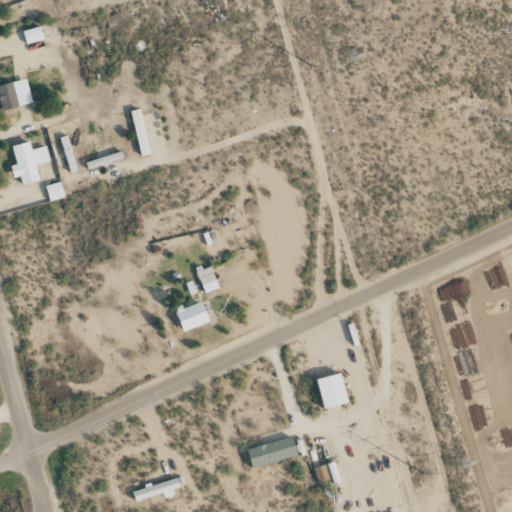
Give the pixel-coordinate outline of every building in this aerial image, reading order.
[(45,39),(41,26),(23,31),(27,44),(45,39)] [(30,102),(23,80),(13,83),(20,105),(30,102)] [(0,85),(0,102),(1,103),(3,111),(19,107),(12,82),(0,85)] [(140,157),(150,155),(141,109),(131,111),(140,157)] [(60,138),(71,173),(78,171),(68,136),(60,138)] [(12,146),(16,164),(11,165),(14,178),(20,177),(22,185),(40,181),(37,166),(50,163),(46,146),(32,149),(30,142),(12,146)] [(50,202),(66,197),(61,182),(46,187),(50,202)] [(194,268),(204,294),(219,288),(211,267),(203,270),(201,265),(194,268)] [(182,330),(209,325),(204,303),(177,309),(182,330)] [(349,404),(343,373),(318,378),(324,409),(349,404)] [(298,457),(293,438),(248,448),(252,468),(298,457)] [(329,481),(324,465),(313,469),(318,484),(329,481)] [(181,488),(178,477),(133,492),(137,502),(163,493),(165,499),(175,496),(173,491),(181,488)]
